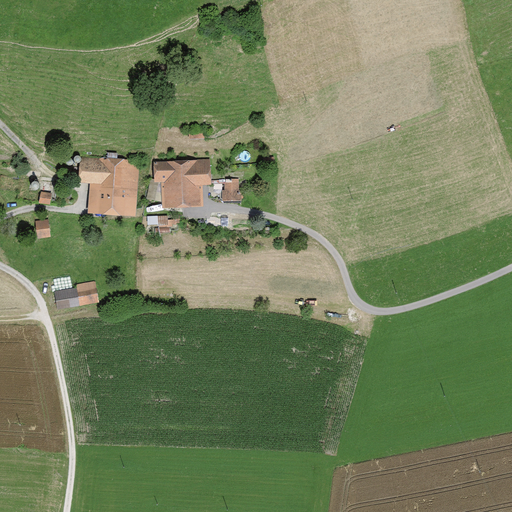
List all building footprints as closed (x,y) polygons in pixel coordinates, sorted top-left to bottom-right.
[(203,138),(202,130),(190,132),(190,139),(203,138)] [(139,161),(114,160),(115,153),(107,152),(107,160),(82,158),(80,181),(97,182),(96,194),(95,194),(94,209),(128,211),(129,209),(134,209),(136,183),(138,183),(139,161)] [(189,162),(154,163),(155,180),(168,179),(169,203),(197,202),(196,184),(190,184),(189,162)] [(231,179),(231,183),(225,183),(224,199),(240,198),(239,190),(237,190),(237,184),(239,182),(237,179),(231,179)] [(40,194),(40,202),(49,203),(50,195),(40,194)] [(167,217),(149,218),(149,224),(159,224),(159,226),(167,226),(167,217)] [(37,237),(52,235),(50,220),(35,222),(37,237)] [(58,306),(98,299),(94,281),(78,284),(78,289),(56,293),(58,306)]
